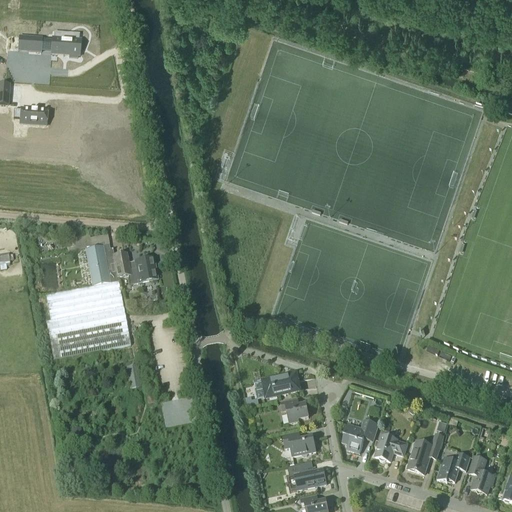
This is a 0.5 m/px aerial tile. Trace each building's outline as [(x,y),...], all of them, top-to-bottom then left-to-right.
[(19,39),(18,52),(41,54),(41,53),(42,42),(42,40),(19,39)] [(51,54),(51,56),(69,57),(69,59),(77,60),(77,58),(79,58),(80,42),(79,42),(54,40),(52,40),(52,43),(51,54)] [(0,106),(7,107),(8,94),(9,86),(0,85),(0,106)] [(14,111),(13,120),(20,121),(20,126),(46,128),(47,112),(21,110),(21,112),(14,111)] [(89,236),(65,240),(68,254),(85,250),(92,288),(118,283),(119,283),(119,280),(129,277),(131,286),(154,281),(157,280),(155,268),(153,260),(134,263),(128,264),(126,255),(112,258),(108,237),(107,237),(90,240),(89,236)] [(0,256),(0,264),(10,263),(8,255),(0,256)] [(92,288),(45,297),(50,323),(46,323),(53,362),(131,347),(118,283),(92,288)] [(257,401),(299,392),(295,376),(254,385),(257,401)] [(308,420),(306,405),(299,407),(298,402),(281,405),(283,414),(287,414),(290,426),(298,425),(298,422),(308,420)] [(363,432),(347,427),(343,439),(345,440),(344,442),(345,448),(348,448),(347,453),(360,457),(365,441),(373,443),(373,444),(378,427),(380,423),(374,421),(373,426),(364,423),(364,424),(366,424),(363,432)] [(71,446),(83,445),(80,428),(69,430),(71,446)] [(292,459),(300,458),(303,459),(306,458),(307,456),(316,455),(314,447),(316,445),(315,442),(313,440),(313,439),(300,442),(299,435),(283,438),(286,451),(291,450),(292,459)] [(386,464),(387,464),(390,465),(393,455),(396,456),(396,457),(403,459),(407,447),(397,444),(397,443),(382,438),(375,460),(379,461),(379,462),(379,463),(380,463),(380,464),(381,465),(382,465),(383,465),(384,465),(385,465),(386,464)] [(437,462),(444,441),(436,438),(432,450),(416,445),(408,472),(409,473),(410,472),(416,474),(416,475),(424,478),(427,468),(427,469),(430,462),(429,462),(430,460),(437,462)] [(465,475),(470,461),(457,456),(455,464),(444,461),(437,483),(447,486),(448,484),(455,486),(459,473),(465,475)] [(491,490),(495,479),(484,476),(483,473),(486,463),(474,459),(469,474),(476,476),(471,493),(479,495),(480,498),(485,495),(487,496),(489,489),(491,490)] [(289,478),(287,479),(290,495),(298,493),(326,487),(323,471),(302,475),(300,468),(295,469),(295,468),(289,469),(289,470),(288,470),(289,478)] [(511,481),(510,480),(502,503),(504,503),(505,505),(508,506),(509,505),(511,505),(511,481)] [(325,503),(321,504),(314,506),(313,500),(300,502),(302,508),(305,508),(305,511),(328,511),(327,509),(326,509),(325,503)]
